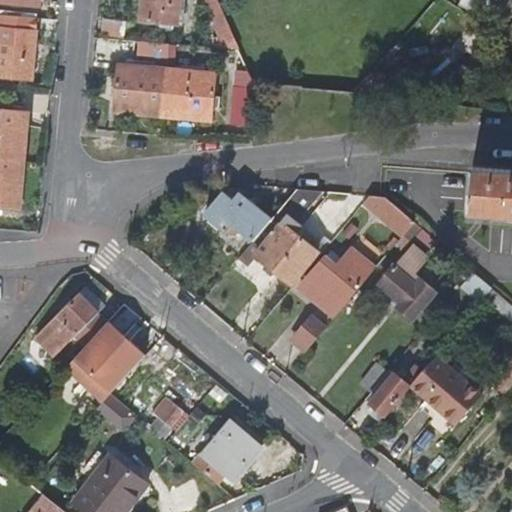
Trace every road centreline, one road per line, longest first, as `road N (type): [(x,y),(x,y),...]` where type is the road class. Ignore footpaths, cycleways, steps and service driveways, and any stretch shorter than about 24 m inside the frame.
road 1 (residential): [(511,146),(363,144),(177,170),(128,195),(88,244)]
road 2 (residential): [(367,476),(88,244)]
road 3 (residential): [(88,244),(68,169),(83,0)]
